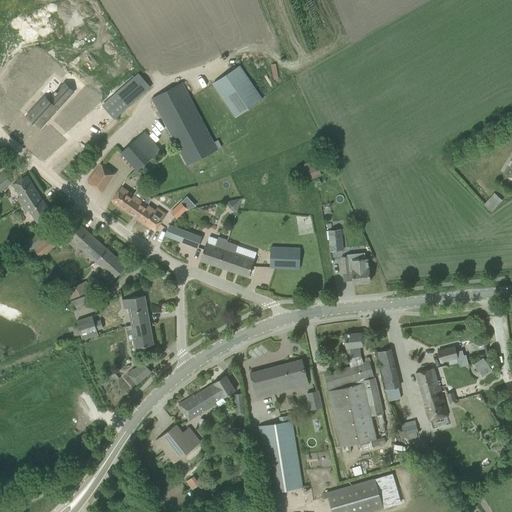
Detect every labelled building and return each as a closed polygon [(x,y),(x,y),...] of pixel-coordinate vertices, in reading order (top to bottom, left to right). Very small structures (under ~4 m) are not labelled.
[(239,66),(213,84),(235,117),(262,99),(239,66)] [(102,106),(114,119),(150,87),(139,74),(102,106)] [(152,98),(187,164),(217,149),(182,82),(152,98)] [(20,103),(32,92),(25,85),(13,96),(20,103)] [(43,97),(27,116),(38,125),(47,116),(49,118),(72,93),(63,85),(57,92),(56,91),(54,93),(55,94),(48,102),(43,97)] [(121,153),(137,170),(152,156),(160,149),(145,132),(137,139),(121,153)] [(511,157),(510,160),(511,160),(503,173),(511,178),(511,157)] [(296,167),(303,183),(322,175),(316,160),(296,167)] [(87,184),(101,194),(113,176),(99,166),(87,184)] [(0,175),(0,191),(11,183),(3,173),(0,175)] [(52,214),(27,175),(12,185),(22,201),(20,203),(26,212),(28,210),(37,224),(45,219),(46,222),(52,218),(50,215),(52,214)] [(483,201),(492,194),(478,178),(470,186),(483,201)] [(111,201),(133,216),(154,231),(166,214),(157,208),(155,210),(121,187),(111,201)] [(502,200),(494,193),(484,205),(491,212),(502,200)] [(241,199),(229,201),(237,211),(241,199)] [(180,203),(170,212),(176,218),(186,209),(182,205),(180,203)] [(71,230),(66,235),(90,257),(104,269),(100,274),(111,283),(120,273),(126,266),(78,222),(71,230)] [(165,235),(198,248),(201,238),(169,225),(165,235)] [(341,229),(328,231),(330,251),(343,250),(341,229)] [(288,239),(288,230),(274,230),(274,238),(288,239)] [(30,253),(34,250),(33,249),(41,242),(35,235),(32,238),(30,237),(22,244),(30,253)] [(33,249),(34,250),(41,258),(58,242),(52,235),(42,243),(41,242),(33,249)] [(200,260),(218,267),(248,277),(254,260),(235,253),(237,246),(227,242),(227,240),(218,237),(217,239),(209,237),(207,244),(206,243),(200,260)] [(269,267),(299,268),(300,248),(270,247),(269,267)] [(350,272),(350,271),(352,271),(353,283),(370,281),(368,259),(359,260),(359,258),(349,259),(349,256),(341,257),(342,273),(350,272)] [(64,290),(68,301),(91,292),(86,282),(64,290)] [(134,297),(122,300),(124,308),(128,307),(131,326),(125,327),(128,340),(132,340),(133,347),(135,346),(136,348),(137,348),(137,349),(144,348),(144,346),(153,345),(144,295),(134,297)] [(91,316),(76,321),(82,340),(97,336),(91,316)] [(372,331),(373,339),(384,338),(383,330),(372,331)] [(345,334),(347,358),(358,357),(357,349),(355,349),(355,347),(362,346),(360,333),(345,334)] [(455,347),(437,351),(440,362),(458,357),(459,362),(460,367),(468,365),(466,355),(463,355),(462,350),(456,352),(455,347)] [(391,349),(377,352),(379,362),(386,389),(400,386),(393,359),(391,349)] [(476,381),(493,370),(483,356),(467,368),(476,381)] [(306,376),(302,359),(249,373),(256,398),(290,389),(288,381),(306,376)] [(372,376),(373,375),(369,361),(324,374),(339,446),(374,439),(370,416),(377,414),(380,431),(385,430),(382,413),(383,413),(374,377),(372,377),(372,376)] [(127,374),(137,385),(152,372),(146,366),(138,374),(133,368),(127,374)] [(415,373),(418,382),(427,420),(446,415),(434,368),(415,373)] [(177,405),(183,414),(185,413),(189,418),(193,416),(194,417),(210,407),(210,408),(217,404),(215,402),(223,397),(223,398),(235,390),(225,375),(213,382),(214,383),(194,396),(194,395),(177,405)] [(318,390),(306,393),(308,401),(319,399),(318,390)] [(456,400),(453,392),(446,394),(448,402),(456,400)] [(235,405),(233,408),(234,416),(244,414),(243,404),(235,405)] [(279,423),(259,426),(270,492),(301,487),(290,421),(290,416),(280,418),(281,423),(279,423)] [(156,440),(174,463),(200,442),(189,428),(183,432),(176,424),(156,440)] [(415,425),(401,428),(409,440),(417,438),(416,433),(417,433),(415,425)] [(371,441),(373,446),(385,443),(384,438),(371,441)] [(354,475),(362,473),(361,466),(353,467),(354,475)] [(375,511),(385,509),(375,479),(322,494),(323,498),(327,497),(331,511),(375,511)]
